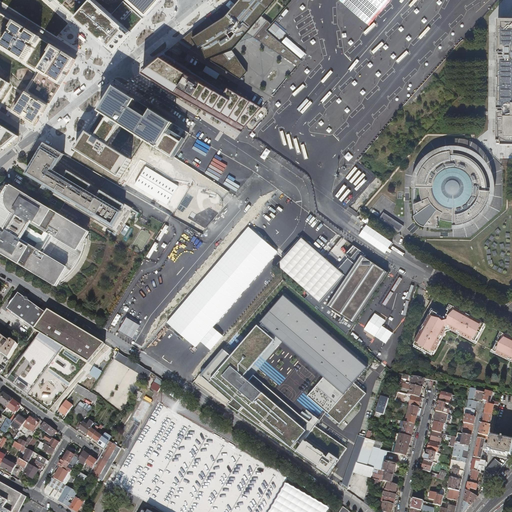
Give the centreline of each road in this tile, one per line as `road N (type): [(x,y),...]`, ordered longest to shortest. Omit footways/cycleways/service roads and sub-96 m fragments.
road 1 (residential): [(120,66),(312,201),(511,318)]
road 2 (residential): [(345,499),(157,365),(0,269)]
road 3 (unknown): [(412,224),(450,234),(482,222),(498,189),(485,152),(449,139),(424,147),(404,185),(406,217)]
road 4 (residential): [(435,384),(401,511)]
road 5 (residential): [(110,74),(0,6)]
